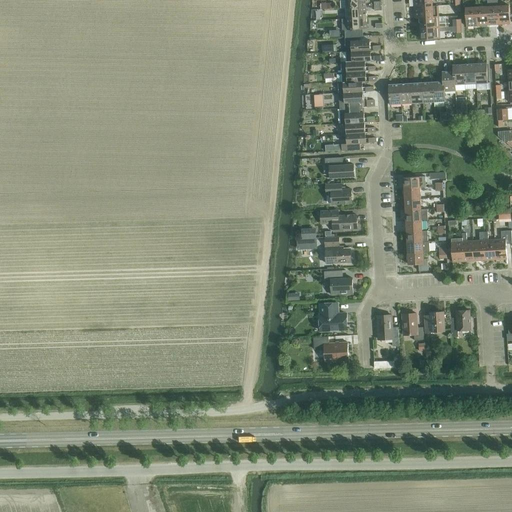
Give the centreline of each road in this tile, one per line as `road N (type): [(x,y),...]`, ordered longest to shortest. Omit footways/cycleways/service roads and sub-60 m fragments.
road 1 (unclassified): [(511,388),(304,396),(228,411),(0,417)]
road 2 (unclassified): [(0,472),(511,460)]
road 3 (primary): [(511,429),(0,440)]
road 4 (residential): [(511,297),(383,289),(374,184),(385,159)]
road 5 (residential): [(511,44),(391,49)]
